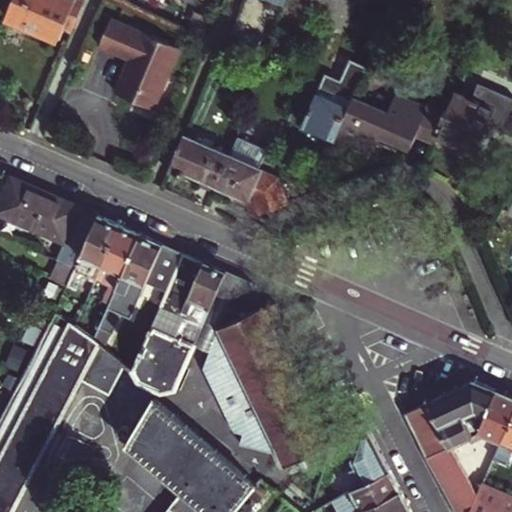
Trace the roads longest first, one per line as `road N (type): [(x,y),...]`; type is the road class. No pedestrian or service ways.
road 1 (residential): [(235,240),(383,182),(430,181),(453,199),(511,339)]
road 2 (residential): [(235,240),(0,139)]
road 3 (residential): [(328,282),(412,243),(456,337)]
road 4 (residential): [(371,376),(438,511)]
road 5 (residential): [(456,337),(328,282)]
